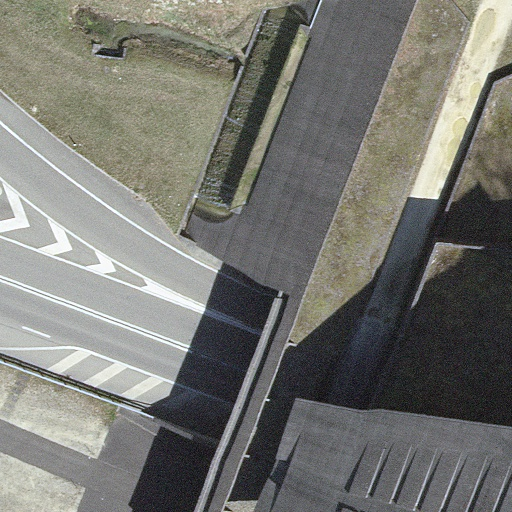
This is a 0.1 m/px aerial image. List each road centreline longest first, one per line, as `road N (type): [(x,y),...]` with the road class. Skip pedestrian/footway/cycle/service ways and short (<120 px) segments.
road 1 (track): [(278,511),(413,181),(501,0)]
road 2 (trunk): [(422,431),(257,332),(0,143)]
road 3 (trunk): [(0,278),(422,431)]
